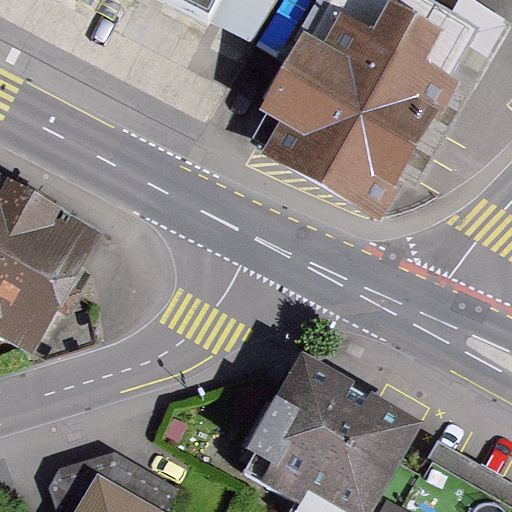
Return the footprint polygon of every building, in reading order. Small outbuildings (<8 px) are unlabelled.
[(95,0),(170,38),(189,0),(95,0)] [(248,158),(379,226),(485,21),(444,0),(326,0),(304,43),(292,37),(253,111),(268,119),(248,158)] [(0,381),(16,390),(84,254),(0,211),(0,381)] [(307,376),(249,479),(307,511),(474,511),(405,473),(423,441),(307,376)] [(98,452),(43,479),(58,511),(162,511),(173,493),(98,452)]
